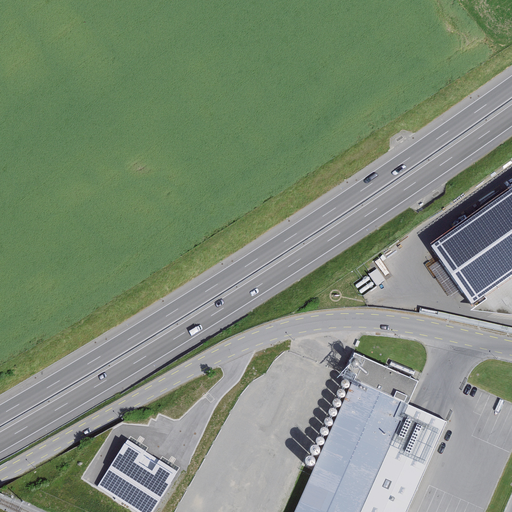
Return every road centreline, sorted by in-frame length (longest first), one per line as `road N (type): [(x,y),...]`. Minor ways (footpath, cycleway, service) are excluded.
road 1 (motorway): [(511,85),(269,250),(0,415)]
road 2 (unclassified): [(0,475),(204,361),(294,325),(376,320),(511,348)]
road 3 (motorway): [(0,441),(321,244)]
road 4 (motorway): [(321,244),(511,112)]
road 5 (motorway): [(321,244),(511,127)]
